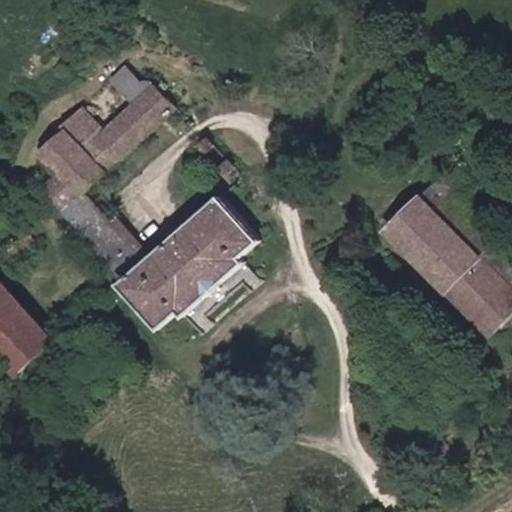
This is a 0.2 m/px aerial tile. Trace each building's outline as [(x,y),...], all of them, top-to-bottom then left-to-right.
[(54,119),(92,156),(170,78),(149,56),(97,105),(83,91),(54,119)] [(43,153),(69,179),(92,156),(54,119),(32,140),(43,153)] [(116,258),(133,243),(69,179),(43,153),(25,167),(116,258)] [(267,218),(223,174),(122,271),(167,316),(267,218)] [(511,298),(511,258),(439,183),(405,217),(498,312),(511,298)] [(0,263),(0,332),(21,356),(57,322),(0,263)]
